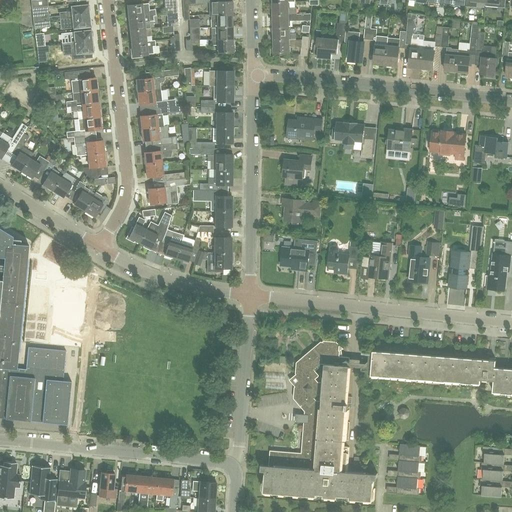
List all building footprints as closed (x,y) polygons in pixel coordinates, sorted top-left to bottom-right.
[(48,7),(47,0),(40,0),(31,1),(32,8),(48,7)] [(177,11),(176,0),(163,0),(164,4),(171,3),(172,11),(177,11)] [(196,4),(195,0),(182,0),(183,13),(189,13),(188,5),(196,4)] [(232,15),(232,9),(234,9),(234,3),(232,3),(232,2),(218,2),(210,2),(210,3),(210,15),(232,15)] [(297,8),(288,8),(288,2),(274,2),(274,3),(270,4),(270,8),(274,9),(274,15),(297,14),(297,8)] [(148,4),(128,6),(129,19),(149,17),(148,4)] [(90,16),(89,11),(90,11),(90,6),(89,6),(89,5),(73,7),(74,11),(59,13),(59,16),(59,19),(90,16)] [(167,27),(173,26),(172,24),(178,21),(177,11),(172,11),(172,14),(166,14),(167,27)] [(49,17),(49,13),(33,15),(34,22),(42,21),(59,19),(59,16),(49,17)] [(189,20),(189,13),(183,13),(184,20),(189,20),(189,28),(199,28),(199,19),(189,20)] [(289,27),(288,21),(311,20),(311,13),(297,14),(274,15),(274,28),(289,27)] [(421,68),(423,50),(424,35),(412,34),(415,33),(413,29),(416,27),(413,20),(416,19),(416,15),(412,14),(408,14),(407,32),(406,32),(405,49),(411,49),(409,67),(421,68)] [(232,27),(232,15),(210,15),(207,15),(207,20),(211,20),(211,27),(216,27),(216,28),(232,27)] [(92,25),(91,20),(90,21),(90,16),(59,19),(60,25),(60,30),(76,28),(91,27),(91,25),(92,25)] [(129,31),(131,31),(151,29),(149,17),(129,19),(130,24),(128,25),(129,31)] [(344,41),(345,32),(346,26),(346,23),(337,22),(336,39),(322,38),(322,46),(318,46),(317,58),(331,59),(332,53),(337,54),(338,40),(344,41)] [(456,71),(468,73),(470,54),(476,54),(477,51),(476,51),(478,31),(479,26),(472,25),(469,49),(467,49),(467,50),(459,49),(456,71)] [(232,40),(232,32),(232,27),(216,28),(216,33),(213,33),(213,40),(232,40)] [(296,33),(289,34),(289,27),(274,28),(275,40),(289,40),(296,40),(296,33)] [(456,71),(459,49),(452,49),(452,47),(448,47),(450,28),(442,27),(442,35),(441,47),(447,47),(444,70),(456,71)] [(200,40),(199,28),(189,28),(190,40),(200,40)] [(146,42),(145,36),(151,36),(151,29),(131,31),(132,44),(146,42)] [(92,41),(92,37),(93,36),(92,32),(91,32),(91,31),(75,33),(75,38),(62,40),(63,45),(92,41)] [(363,42),(359,41),(360,33),(346,31),(345,42),(350,42),(349,54),(348,54),(347,62),(356,63),(356,61),(361,62),(363,42)] [(405,49),(406,32),(400,31),(399,39),(388,38),(385,64),(398,65),(399,48),(405,49)] [(485,32),(478,31),(476,51),(477,51),(483,51),(485,32)] [(35,34),(37,47),(47,46),(46,46),(45,33),(35,34)] [(308,57),(310,37),(303,37),(303,40),(296,40),(295,40),(295,48),(302,48),(301,56),(308,57)] [(385,64),(388,38),(376,37),(376,41),(373,63),(385,64)] [(180,51),(179,39),(174,39),(174,38),(170,38),(171,51),(180,51)] [(200,46),(200,40),(190,40),(185,41),(186,51),(192,51),(192,46),(200,46)] [(233,53),(232,40),(213,40),(207,40),(208,45),(219,45),(219,53),(233,53)] [(289,53),(289,40),(275,40),(275,53),(289,53)] [(94,51),(94,46),(93,46),(92,41),(63,45),(63,50),(64,52),(63,52),(63,56),(69,55),(93,52),(93,51),(94,51)] [(141,56),(153,54),(153,47),(155,47),(155,41),(146,42),(132,44),(133,49),(131,50),(132,59),(142,58),(141,56)] [(511,77),(511,52),(509,52),(510,42),(503,42),(501,62),(507,62),(506,76),(511,77)] [(55,45),(46,46),(47,46),(37,47),(37,48),(38,63),(49,62),(49,53),(51,53),(50,48),(55,48),(55,45)] [(480,74),(494,75),(496,59),(497,47),(491,46),(491,54),(482,54),(480,74)] [(433,69),(435,51),(423,50),(421,68),(433,69)] [(160,90),(160,83),(163,83),(165,80),(164,77),(172,77),(174,78),(177,77),(178,76),(179,76),(178,70),(154,72),(155,78),(136,80),(137,92),(160,90)] [(80,78),(79,71),(64,73),(65,80),(80,78)] [(233,86),(234,71),(218,71),(213,71),(212,86),(217,86),(233,86)] [(97,90),(96,78),(80,80),(72,81),(73,93),(97,90)] [(233,101),(233,86),(217,86),(217,101),(233,101)] [(98,104),(97,90),(73,93),(74,101),(70,101),(70,107),(98,104)] [(162,101),(160,90),(137,92),(139,105),(152,103),(152,109),(168,107),(167,101),(162,101)] [(100,117),(99,105),(98,104),(70,107),(71,111),(77,111),(78,119),(100,117)] [(180,106),(168,107),(152,109),(153,115),(140,117),(141,121),(139,121),(139,129),(142,128),(142,129),(164,126),(162,114),(181,112),(180,106)] [(49,121),(58,121),(57,108),(48,109),(48,112),(49,121)] [(217,112),(217,128),(233,128),(233,113),(217,112)] [(101,129),(100,117),(78,119),(79,131),(73,132),(74,138),(86,136),(86,131),(101,129)] [(288,137),(314,140),(315,130),(321,131),(322,120),(301,118),(301,121),(289,120),(288,137)] [(345,144),(351,145),(352,145),(354,145),(354,144),(354,142),(354,141),(362,142),(361,157),(372,158),(374,139),(364,138),(365,125),(356,124),(357,123),(345,122),(344,123),(336,122),(335,128),(333,128),(332,139),(344,140),(343,141),(343,143),(343,144),(345,144)] [(0,158),(1,159),(6,150),(11,153),(24,133),(28,127),(22,124),(13,139),(3,133),(0,137),(0,158)] [(168,126),(164,126),(142,129),(143,141),(152,140),(153,146),(160,145),(172,144),(171,137),(169,137),(168,126)] [(232,143),(233,128),(217,128),(217,143),(232,143)] [(388,150),(387,159),(409,161),(410,153),(413,129),(397,128),(397,131),(390,130),(388,150)] [(433,131),(432,135),(431,135),(430,136),(430,137),(429,139),(429,140),(429,141),(429,143),(429,145),(430,146),(431,147),(431,151),(441,152),(440,154),(451,155),(451,153),(457,154),(456,159),(464,160),(467,135),(433,131)] [(22,172),(30,158),(31,158),(33,154),(23,147),(29,137),(24,133),(11,153),(17,157),(11,165),(22,172)] [(104,153),(102,141),(87,142),(86,136),(74,138),(76,156),(88,155),(104,153)] [(475,145),(474,161),(484,162),(485,152),(496,154),(496,157),(507,158),(509,143),(498,141),(498,138),(486,136),(481,136),(480,145),(475,145)] [(162,163),(162,158),(171,157),(172,150),(178,149),(177,143),(172,144),(160,145),(161,151),(144,153),(146,165),(162,163)] [(231,154),(231,148),(214,148),(200,148),(200,154),(207,154),(207,161),(210,161),(209,169),(216,169),(232,170),(233,154),(231,154)] [(105,166),(104,153),(88,155),(90,167),(81,168),(91,179),(94,179),(98,179),(97,167),(105,166)] [(32,179),(38,170),(43,173),(50,162),(40,156),(36,162),(31,158),(30,158),(22,172),(32,179)] [(301,156),(300,161),(285,160),(283,176),(286,176),(286,184),(297,185),(298,177),(305,178),(306,169),(310,169),(311,157),(301,156)] [(53,192),(62,178),(51,172),(55,166),(50,162),(43,173),(48,176),(42,186),(42,187),(45,189),(46,188),(53,192)] [(164,176),(162,163),(146,165),(147,178),(164,176)] [(478,184),(479,173),(481,173),(482,169),(473,168),(472,173),(471,184),(478,184)] [(232,185),(232,170),(216,169),(209,169),(208,169),(208,184),(200,184),(200,190),(216,190),(216,185),(232,185)] [(166,175),(166,181),(181,180),(187,179),(186,173),(166,175)] [(64,198),(69,190),(74,193),(81,182),(76,178),(72,184),(62,178),(53,192),(64,198)] [(178,192),(177,187),(182,186),(181,180),(166,181),(167,188),(149,190),(150,204),(166,203),(167,205),(173,204),(172,193),(178,192)] [(93,197),(87,194),(90,190),(85,187),(86,185),(81,182),(74,193),(79,196),(74,205),(84,211),(93,197)] [(232,196),(216,196),(216,190),(200,190),(199,196),(212,196),(212,202),(216,202),(216,211),(232,211),(232,196)] [(95,218),(98,212),(101,213),(108,201),(108,198),(105,196),(102,197),(96,192),(93,197),(84,211),(95,218)] [(457,198),(450,198),(449,208),(465,209),(466,195),(458,194),(457,198)] [(285,221),(300,222),(301,214),(320,216),(321,205),(320,205),(320,202),(313,201),(313,204),(304,203),(304,201),(285,198),(284,206),(287,206),(285,221)] [(232,227),(232,211),(216,211),(216,227),(232,227)] [(162,242),(167,230),(166,230),(168,227),(171,216),(164,213),(158,226),(150,222),(146,230),(147,230),(140,244),(151,250),(156,239),(162,242)] [(135,241),(140,244),(147,230),(146,230),(142,227),(145,221),(139,218),(132,232),(130,232),(127,239),(134,243),(135,241)] [(479,269),(483,227),(472,225),(469,252),(452,250),(449,285),(467,287),(469,268),(479,269)] [(0,417),(5,418),(5,419),(67,425),(71,382),(63,381),(66,351),(28,347),(25,370),(16,369),(18,352),(19,352),(28,262),(27,262),(28,245),(20,244),(20,240),(12,239),(13,236),(0,228),(0,417)] [(177,258),(181,244),(174,241),(176,234),(167,230),(162,242),(168,244),(165,255),(177,258)] [(213,237),(213,232),(198,232),(195,239),(196,240),(211,240),(213,240),(213,237)] [(231,253),(231,238),(215,238),(215,253),(231,253)] [(199,251),(202,241),(196,240),(195,239),(195,240),(194,245),(182,241),(181,244),(177,258),(188,262),(192,252),(197,254),(198,254),(199,251)] [(317,242),(299,241),(299,246),(299,249),(283,248),(281,265),(300,267),(299,269),(307,270),(308,265),(316,265),(318,243),(317,242)] [(388,279),(392,244),(382,243),(380,257),(371,255),(370,257),(363,257),(361,278),(369,279),(369,276),(388,279)] [(439,244),(430,243),(429,254),(438,255),(439,244)] [(505,291),(507,271),(509,271),(511,256),(511,255),(511,243),(508,243),(506,255),(493,254),(491,276),(486,275),(484,288),(505,291)] [(349,254),(338,253),(338,249),(336,246),(332,246),(330,248),(328,270),(335,271),(335,273),(348,274),(349,258),(359,259),(361,247),(350,246),(349,254)] [(427,283),(430,258),(421,257),(422,252),(417,246),(409,253),(413,257),(410,281),(427,283)] [(223,268),(231,269),(231,253),(210,253),(205,253),(199,251),(198,254),(197,254),(194,264),(201,266),(203,259),(207,259),(207,262),(212,262),(212,269),(215,269),(215,272),(223,272),(223,268)] [(377,473),(346,471),(348,447),(343,446),(345,422),(347,422),(348,404),(346,404),(350,357),(339,356),(339,344),(337,342),(323,341),(323,342),(321,342),(297,362),(303,368),(289,380),(295,386),(294,387),(293,397),(303,409),(299,455),(272,452),(271,465),(268,464),(261,464),(261,470),(265,471),(263,492),(372,501),(374,479),(377,480),(377,473)] [(495,367),(496,360),(492,360),(488,360),(369,352),(369,358),(363,357),(362,371),(366,372),(366,375),(361,375),(361,382),(371,383),(372,376),(480,384),(483,381),(494,381),(493,386),(493,388),(493,391),(493,392),(511,393),(511,368),(509,368),(495,367)] [(400,444),(399,455),(399,461),(419,463),(421,463),(422,456),(420,456),(420,446),(400,444)] [(482,453),(485,453),(484,462),(504,464),(505,448),(483,446),(482,453)] [(362,467),(363,457),(355,456),(354,466),(362,467)] [(421,472),(418,472),(419,463),(399,461),(398,477),(418,479),(420,479),(421,472)] [(503,480),(503,471),(504,464),(484,462),(481,462),(481,469),(483,470),(483,479),(503,480)] [(20,482),(20,480),(20,475),(15,474),(16,464),(4,463),(4,466),(0,465),(0,496),(4,497),(3,497),(6,497),(13,498),(14,486),(19,487),(19,482),(20,482)] [(55,484),(56,480),(57,480),(57,479),(56,479),(48,478),(49,468),(50,468),(50,467),(31,465),(31,466),(33,466),(30,493),(29,493),(29,494),(41,495),(40,499),(39,499),(55,501),(55,500),(54,500),(55,484)] [(84,498),(85,482),(83,482),(85,470),(71,469),(70,479),(59,478),(57,505),(68,506),(69,496),(84,498)] [(113,489),(115,474),(113,474),(114,472),(113,471),(108,470),(106,471),(106,473),(101,472),(100,488),(99,496),(115,498),(116,489),(113,489)] [(139,492),(141,476),(126,475),(126,476),(120,475),(117,511),(122,511),(124,491),(139,492)] [(157,494),(158,478),(141,476),(139,492),(157,494)] [(419,488),(417,488),(418,479),(398,477),(397,493),(419,495),(419,488)] [(173,480),(158,478),(157,494),(171,496),(173,480)] [(501,497),(502,487),(503,480),(483,479),(480,478),(480,485),(482,486),(481,495),(501,497)] [(200,482),(193,481),(192,491),(199,492),(199,498),(215,500),(217,483),(200,481),(200,482)] [(214,511),(215,500),(199,498),(197,511),(214,511)]
